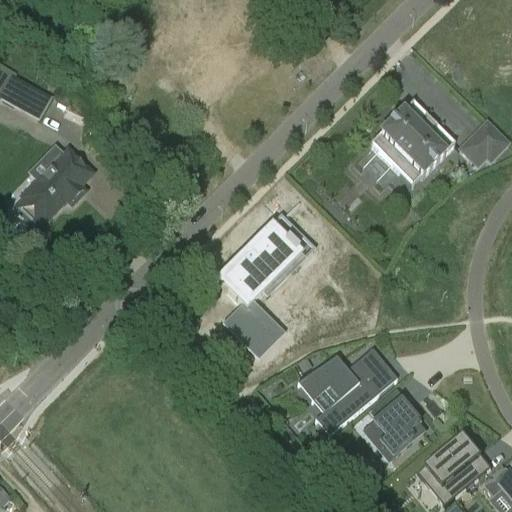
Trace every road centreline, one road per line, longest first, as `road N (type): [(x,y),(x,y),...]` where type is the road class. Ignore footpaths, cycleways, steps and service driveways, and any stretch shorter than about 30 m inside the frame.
road 1 (residential): [(124,297),(416,0)]
road 2 (residential): [(322,511),(124,297)]
road 3 (residential): [(511,191),(471,269),(469,310),(486,378),(511,423)]
